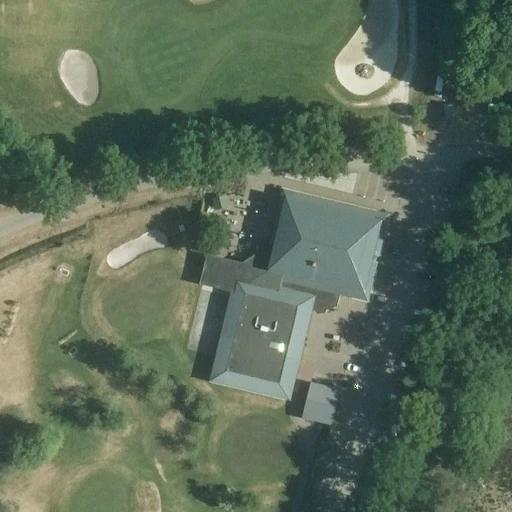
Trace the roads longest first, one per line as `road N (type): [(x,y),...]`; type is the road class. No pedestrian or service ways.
road 1 (unclassified): [(0,232),(139,185),(200,174),(437,157)]
road 2 (track): [(437,157),(472,0)]
